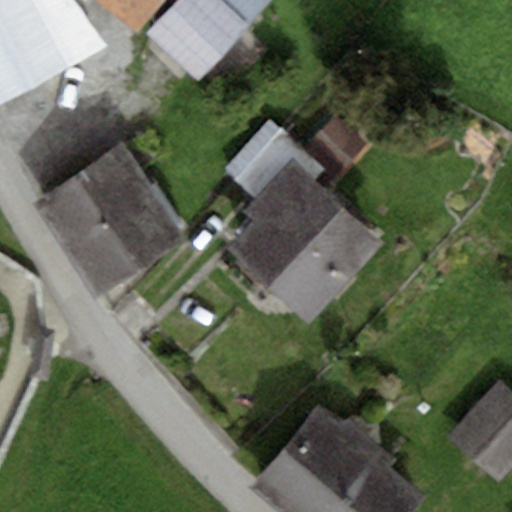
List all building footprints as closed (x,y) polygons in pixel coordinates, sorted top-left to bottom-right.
[(0,0),(0,105),(107,49),(70,0),(0,0)] [(163,0),(97,0),(140,32),(163,0)] [(198,82),(248,27),(218,0),(177,0),(146,35),(198,82)] [(218,0),(248,27),(272,0),(218,0)] [(339,114),(304,152),(322,168),(338,182),(372,144),(339,114)] [(304,152),(270,121),(224,172),(256,201),(292,161),(311,179),(322,168),(304,152)] [(187,239),(121,144),(34,205),(100,300),(187,239)] [(306,326),(382,246),(311,179),(292,161),(256,201),(243,213),(254,223),(226,251),(306,326)] [(511,397),(497,384),(449,440),(500,484),(511,470),(511,397)] [(411,511),(422,500),(388,473),(397,463),(323,404),(255,488),(284,511),(411,511)]
